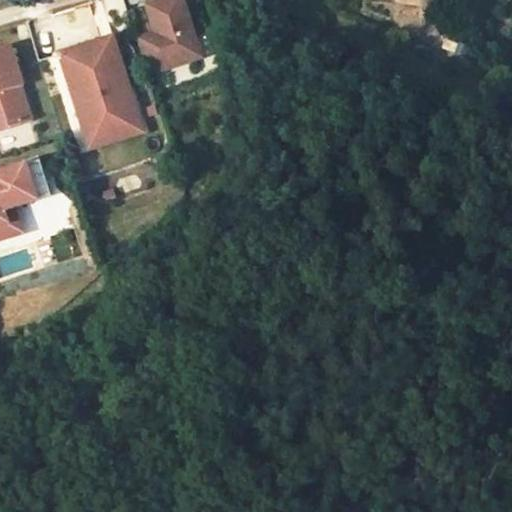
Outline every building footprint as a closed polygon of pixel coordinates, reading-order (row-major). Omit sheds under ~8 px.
[(140,37),(151,71),(198,56),(190,31),(196,29),(186,0),(161,0),(150,3),(160,34),(154,36),(153,33),(140,37)] [(190,31),(198,56),(204,55),(196,29),(190,31)] [(121,92),(132,89),(116,35),(105,39),(121,92)] [(61,52),(86,136),(141,119),(132,89),(121,92),(105,39),(61,52)] [(0,125),(32,116),(21,82),(23,82),(11,42),(0,45),(0,125)] [(86,136),(89,147),(145,130),(141,119),(86,136)] [(0,241),(25,234),(17,208),(40,201),(28,163),(0,171),(0,241)]
